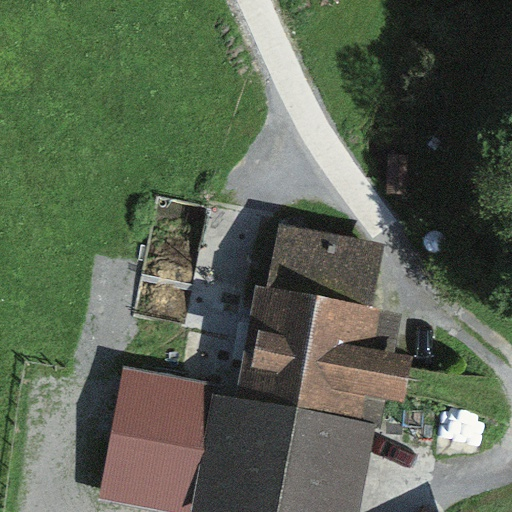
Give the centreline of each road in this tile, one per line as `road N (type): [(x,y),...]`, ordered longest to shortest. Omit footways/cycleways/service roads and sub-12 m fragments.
road 1 (track): [(511,372),(421,291),(384,234),(330,192)]
road 2 (track): [(410,511),(430,488),(511,452)]
